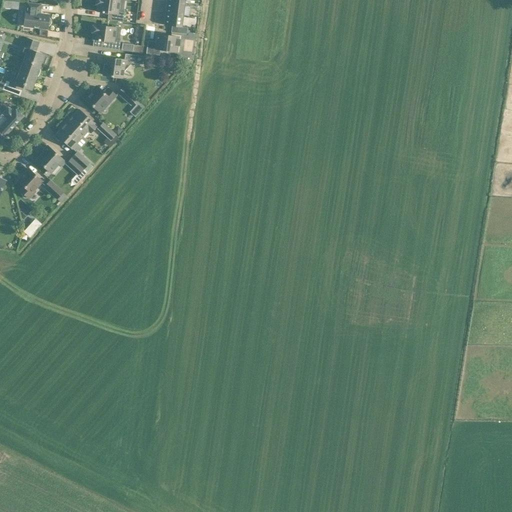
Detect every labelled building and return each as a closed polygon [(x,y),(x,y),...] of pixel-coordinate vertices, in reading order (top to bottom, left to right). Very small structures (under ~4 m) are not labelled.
[(18,9),(19,1),(9,0),(3,0),(3,7),(18,9)] [(119,0),(96,0),(96,4),(98,4),(97,12),(109,13),(108,20),(123,22),(124,10),(118,10),(119,0)] [(23,19),(23,21),(23,23),(24,23),(24,26),(38,27),(40,28),(46,29),(48,29),(48,26),(50,25),(50,23),(51,21),(50,19),(49,18),(49,17),(49,15),(38,14),(38,11),(40,11),(40,4),(31,3),(27,2),(26,12),(25,12),(25,18),(24,18),(23,19)] [(167,2),(166,13),(183,15),(184,6),(184,4),(167,2)] [(166,13),(164,25),(181,27),(183,15),(166,13)] [(116,27),(95,24),(95,26),(93,26),(92,32),(94,32),(93,40),(106,41),(105,48),(119,50),(120,38),(114,38),(116,27)] [(146,54),(159,55),(160,49),(177,52),(177,46),(179,46),(180,39),(178,39),(178,37),(157,34),(156,41),(147,40),(146,54)] [(25,54),(23,60),(41,66),(40,66),(44,54),(36,52),(39,42),(25,37),(20,52),(25,54)] [(133,44),(122,43),(121,50),(132,52),(133,44)] [(103,75),(112,76),(122,78),(123,72),(131,63),(142,64),(144,56),(125,54),(124,59),(105,57),(103,75)] [(160,67),(161,59),(150,57),(148,65),(160,67)] [(23,60),(19,72),(36,78),(37,76),(36,75),(36,73),(38,74),(41,66),(23,60)] [(176,62),(169,65),(172,71),(179,68),(176,62)] [(11,76),(8,85),(22,90),(23,87),(32,90),(36,79),(36,78),(19,72),(17,77),(11,76)] [(85,99),(93,106),(98,111),(104,105),(106,107),(116,96),(108,88),(104,93),(97,87),(85,99)] [(123,87),(118,93),(131,104),(136,98),(123,87)] [(0,133),(2,133),(3,135),(4,136),(21,118),(21,115),(16,110),(14,112),(8,106),(1,114),(0,114),(0,133)] [(72,114),(66,121),(82,136),(83,136),(88,130),(90,133),(97,126),(94,123),(86,116),(79,109),(73,115),(72,114)] [(56,134),(64,141),(72,148),(73,147),(79,152),(88,141),(83,136),(82,136),(66,121),(60,128),(61,129),(56,134)] [(103,123),(98,128),(110,140),(115,134),(103,123)] [(36,160),(44,166),(49,171),(57,162),(61,166),(65,162),(47,145),(45,147),(46,149),(36,160)] [(77,152),(72,158),(88,172),(93,166),(77,152)] [(88,172),(72,158),(66,164),(82,178),(88,172)] [(20,190),(27,197),(28,197),(42,181),(28,169),(18,181),(24,186),(20,190)] [(44,187),(57,199),(60,202),(62,200),(63,201),(67,196),(50,180),(44,187)] [(30,224),(24,231),(31,236),(36,230),(30,224)]
